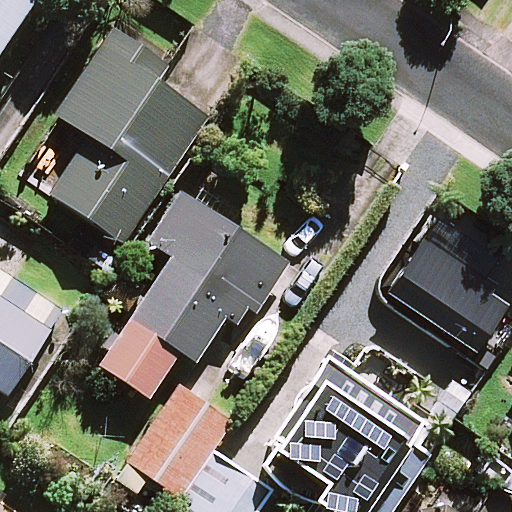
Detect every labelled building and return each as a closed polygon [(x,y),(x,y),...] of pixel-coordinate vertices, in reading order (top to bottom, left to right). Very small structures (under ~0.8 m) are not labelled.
[(0,0),(0,46),(31,0),(0,0)] [(163,67),(110,32),(53,116),(86,138),(48,195),(119,243),(204,117),(152,83),(163,67)] [(281,259),(178,191),(144,242),(166,257),(95,366),(144,398),(174,352),(189,363),(218,318),(235,329),(281,259)] [(488,296),(492,290),(459,267),(472,248),(432,221),(382,292),(468,351),(501,304),(488,296)] [(57,313),(0,275),(0,391),(4,395),(57,313)] [(388,511),(445,429),(327,350),(262,446),(272,453),(257,476),(300,505),(303,499),(322,511),(388,511)] [(207,450),(229,419),(177,383),(120,466),(172,502),(207,450)] [(172,502),(164,511),(259,511),(272,495),(207,450),(172,502)]
